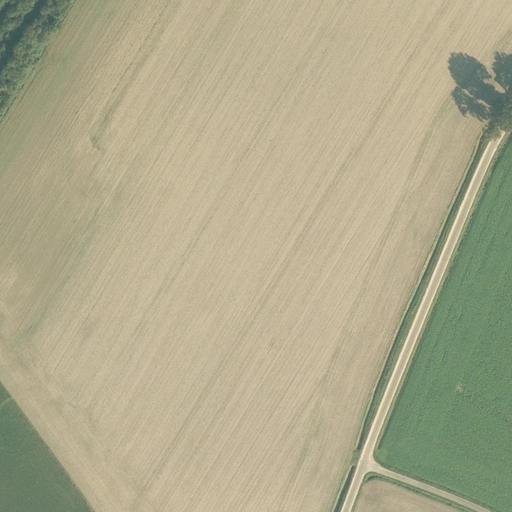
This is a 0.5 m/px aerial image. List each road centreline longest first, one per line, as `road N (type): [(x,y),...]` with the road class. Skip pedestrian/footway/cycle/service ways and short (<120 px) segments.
road 1 (unclassified): [(362,464),(511,122)]
road 2 (unclassified): [(489,511),(362,464)]
